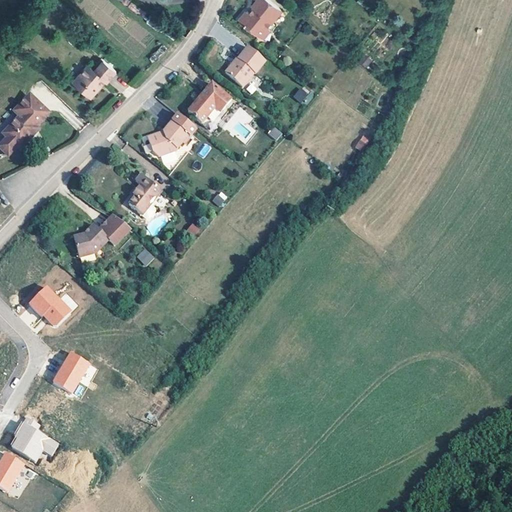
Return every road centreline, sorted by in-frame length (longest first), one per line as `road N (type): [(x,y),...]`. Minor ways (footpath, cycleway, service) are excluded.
road 1 (residential): [(213,0),(186,50),(0,240)]
road 2 (residential): [(0,302),(36,347),(0,422)]
